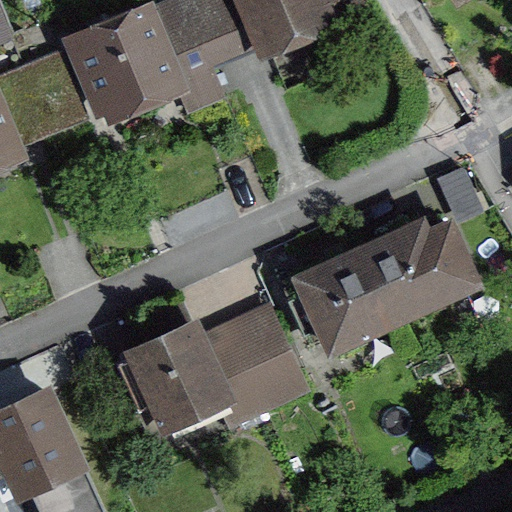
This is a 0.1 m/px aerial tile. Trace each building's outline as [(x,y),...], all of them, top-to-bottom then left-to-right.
[(187,75),(255,45),(236,0),(219,0),(166,23),(187,75)] [(334,0),(236,0),(255,45),(261,61),(346,28),(334,0)] [(159,5),(63,44),(67,53),(91,112),(99,131),(194,93),(187,75),(166,23),(159,5)] [(67,53),(31,67),(55,126),(91,112),(67,53)] [(55,126),(31,67),(0,79),(0,92),(19,141),(55,126)] [(0,172),(27,162),(19,141),(0,92),(0,172)] [(358,244),(394,324),(480,286),(454,227),(436,235),(426,214),(358,244)] [(330,352),(394,324),(358,244),(295,272),(330,352)] [(164,434),(231,401),(240,397),(212,338),(199,311),(122,348),(164,434)] [(267,311),(212,338),(240,397),(231,401),(245,430),(310,398),(267,311)] [(52,381),(0,402),(0,466),(14,499),(89,468),(52,381)]
